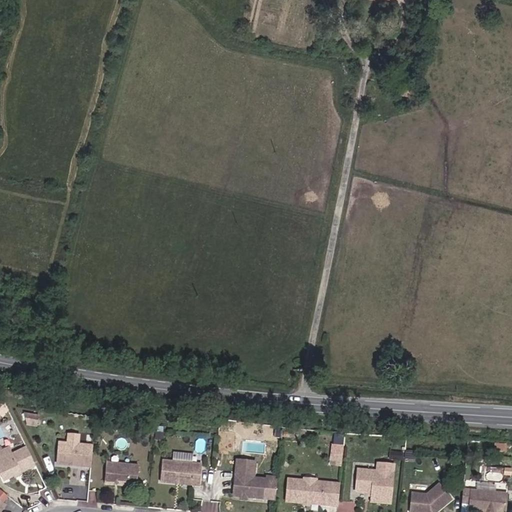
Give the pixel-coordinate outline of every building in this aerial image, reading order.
[(402,83),(399,94),(410,96),(413,84),(402,83)] [(38,416),(24,414),(27,425),(37,427),(38,416)] [(336,432),(334,442),(344,443),(346,433),(336,432)] [(91,447),(57,444),(55,465),(89,469),(91,447)] [(10,453),(0,457),(0,477),(3,482),(34,467),(25,448),(11,455),(10,453)] [(7,449),(0,452),(0,457),(10,453),(7,449)] [(339,456),(330,455),(329,467),(338,467),(339,456)] [(201,466),(161,463),(159,483),(199,487),(201,466)] [(137,467),(105,464),(103,485),(135,488),(137,467)] [(390,466),(374,464),(373,472),(354,471),(353,493),(365,494),(369,494),(369,497),(369,502),(387,504),(390,466)] [(263,480),(233,477),(231,497),(261,500),(263,480)] [(303,484),(286,483),(284,503),(328,507),(330,487),(313,485),(311,487),(304,486),(303,484)] [(425,496),(409,494),(407,511),(435,511),(450,501),(439,486),(425,496)] [(330,487),(328,507),(335,508),(337,487),(330,487)] [(505,496),(461,491),(460,505),(468,506),(467,511),(483,511),(484,510),(503,511),(505,496)]
